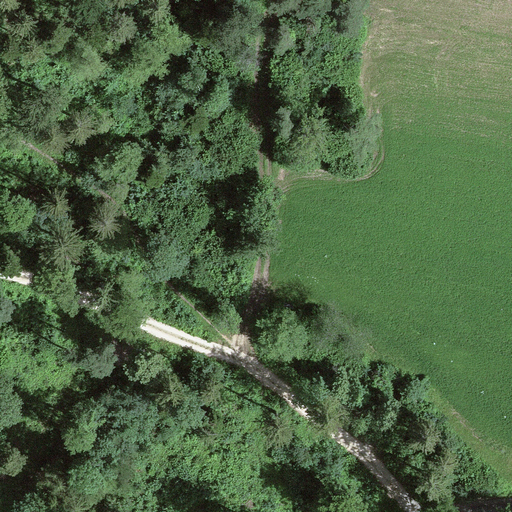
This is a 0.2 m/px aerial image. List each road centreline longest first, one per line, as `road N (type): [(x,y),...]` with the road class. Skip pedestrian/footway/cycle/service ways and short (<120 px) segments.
road 1 (track): [(0,272),(249,363)]
road 2 (track): [(249,363),(346,438),(414,511)]
